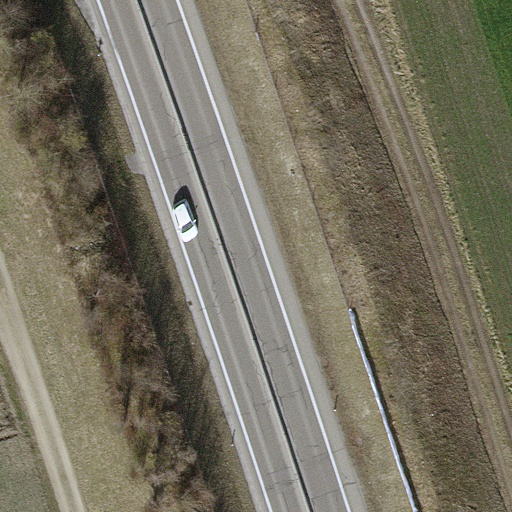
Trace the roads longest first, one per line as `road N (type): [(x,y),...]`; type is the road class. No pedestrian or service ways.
road 1 (trunk): [(511,511),(320,0)]
road 2 (trunk): [(119,0),(292,511)]
road 3 (trunk): [(332,511),(161,0)]
road 4 (track): [(350,0),(410,143),(511,449)]
road 5 (track): [(70,511),(0,305)]
